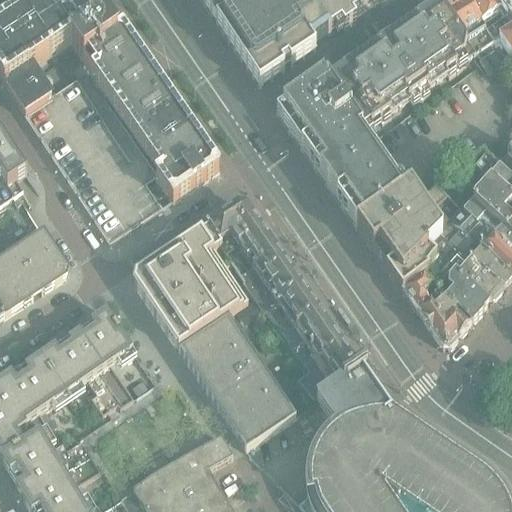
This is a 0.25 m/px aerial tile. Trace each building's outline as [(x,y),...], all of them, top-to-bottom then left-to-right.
[(145,190),(155,184),(171,208),(172,207),(172,208),(219,176),(122,36),(108,46),(104,41),(105,33),(112,29),(107,21),(92,0),(51,0),(0,34),(0,85),(4,92),(4,91),(5,93),(23,121),(24,120),(25,122),(24,123),(108,248),(109,250),(136,232),(162,214),(145,190)] [(197,0),(259,91),(315,54),(312,48),(341,29),(344,34),(392,2),(390,0),(197,0)] [(481,27),(463,0),(450,0),(439,7),(466,48),(474,59),(490,49),(494,46),(487,35),(481,27)] [(501,13),(497,6),(492,0),(463,0),(481,27),(497,15),(501,13)] [(498,44),(511,34),(511,0),(506,0),(497,6),(501,13),(497,15),(503,23),(487,35),(494,46),(498,44)] [(466,48),(439,7),(402,33),(437,83),(444,78),(445,80),(457,72),(454,67),(464,61),(466,48)] [(437,83),(402,33),(366,58),(400,109),(407,104),(408,106),(429,91),(428,90),(437,83)] [(511,34),(498,44),(511,62),(511,34)] [(400,109),(366,58),(329,84),(364,135),(370,131),(371,132),(391,118),(390,116),(400,109)] [(357,140),(362,137),(364,135),(329,84),(326,86),(326,87),(324,88),(322,85),(276,117),(355,230),(370,219),(399,200),(357,140)] [(0,210),(12,203),(23,196),(16,185),(26,178),(0,137),(0,210)] [(511,153),(507,160),(501,167),(511,176),(511,153)] [(511,196),(511,195),(511,194),(511,181),(482,156),(468,164),(488,182),(490,184),(511,205),(511,196)] [(511,205),(490,184),(471,204),(472,205),(511,243),(511,205)] [(452,227),(445,216),(439,207),(449,199),(437,187),(425,197),(417,186),(399,200),(370,219),(355,230),(356,231),(358,233),(402,296),(425,280),(430,276),(444,263),(458,250),(444,235),(452,227)] [(511,243),(472,205),(463,215),(477,227),(481,223),(483,226),(485,225),(495,235),(497,233),(500,235),(493,243),(511,262),(511,243)] [(511,262),(493,243),(477,227),(463,215),(454,225),(476,249),(481,244),(487,250),(482,255),(511,284),(511,262)] [(301,294),(252,223),(251,223),(248,219),(244,217),(240,216),(235,216),(231,219),(230,218),(209,233),(208,234),(232,269),(265,319),(301,294)] [(511,285),(511,284),(482,255),(476,249),(454,225),(452,227),(444,235),(458,250),(502,296),(511,285)] [(224,274),(231,270),(232,269),(208,234),(209,233),(135,282),(134,289),(134,290),(140,299),(178,355),(228,321),(247,308),(224,274)] [(42,238),(13,257),(38,293),(48,287),(51,292),(65,283),(67,275),(42,238)] [(502,296),(458,250),(444,263),(490,309),(502,296)] [(10,259),(4,263),(28,300),(38,293),(13,257),(10,259)] [(4,263),(0,265),(0,316),(4,323),(14,316),(11,311),(28,300),(4,263)] [(490,309),(444,263),(430,276),(439,278),(447,286),(448,285),(449,286),(448,292),(452,296),(446,303),(471,330),(490,309)] [(417,318),(442,298),(425,280),(402,296),(417,318)] [(357,375),(301,294),(265,319),(281,341),(290,335),(294,332),(316,363),(312,365),(299,348),(291,354),(309,378),(298,387),(314,407),(316,406),(357,375)] [(449,354),(471,330),(446,303),(442,298),(417,318),(422,325),(442,354),(449,354)] [(258,317),(250,306),(241,314),(249,324),(258,317)] [(133,358),(106,319),(105,319),(106,321),(104,322),(103,321),(102,321),(103,322),(92,330),(92,328),(90,329),(94,335),(82,343),(93,359),(105,377),(111,373),(133,358)] [(245,456),(295,423),(228,321),(178,355),(245,456)] [(93,359),(82,343),(80,339),(78,341),(78,342),(70,347),(70,346),(68,347),(71,351),(67,354),(75,365),(80,362),(83,365),(93,359)] [(133,405),(111,373),(105,377),(93,359),(83,365),(80,362),(75,365),(67,354),(59,360),(54,354),(53,355),(54,356),(43,363),(43,362),(42,362),(42,364),(40,365),(66,403),(87,389),(92,396),(88,399),(92,405),(91,405),(102,422),(107,418),(117,411),(120,414),(133,405)] [(66,403),(40,365),(38,366),(37,365),(36,366),(37,367),(26,374),(26,373),(24,374),(28,380),(16,388),(31,410),(22,416),(24,421),(21,424),(25,431),(40,421),(66,403)] [(478,476),(393,418),(389,414),(387,414),(385,414),(357,375),(316,406),(318,408),(336,434),(328,440),(321,448),(320,450),(314,459),(310,469),(310,470),(307,480),(306,490),(307,501),(307,502),(397,509),(401,511),(431,511),(435,507),(442,511),(460,511),(483,479),(478,476)] [(31,410),(16,388),(11,380),(10,381),(10,382),(0,389),(0,395),(17,419),(22,416),(31,410)] [(142,384),(131,392),(137,400),(148,393),(142,384)] [(24,421),(22,416),(17,419),(0,395),(0,419),(20,451),(40,439),(42,442),(50,436),(40,421),(25,431),(21,424),(24,421)] [(20,451),(0,419),(0,462),(1,463),(20,451)] [(56,464),(42,442),(40,439),(20,451),(1,463),(0,463),(0,464),(0,465),(1,464),(2,466),(1,467),(2,468),(3,467),(10,478),(9,479),(9,480),(16,476),(23,489),(59,469),(56,464)] [(150,511),(208,478),(232,463),(221,444),(133,496),(142,511),(150,511)] [(84,511),(74,495),(100,479),(81,448),(56,464),(59,469),(61,468),(68,480),(57,488),(59,491),(56,494),(60,502),(44,511),(84,511)] [(44,511),(60,502),(56,494),(59,491),(57,488),(68,480),(61,468),(59,469),(23,489),(15,494),(16,495),(17,494),(21,501),(20,502),(20,503),(21,502),(24,506),(23,507),(23,508),(25,508),(27,511),(44,511)] [(185,511),(217,493),(208,478),(150,511),(185,511)] [(511,511),(511,509),(497,499),(499,495),(500,493),(499,491),(497,490),(495,490),(488,483),(483,479),(460,511),(442,511),(435,507),(431,511),(511,511)] [(224,511),(228,510),(217,493),(185,511),(224,511)] [(394,511),(395,511),(397,509),(307,502),(302,506),(298,509),(299,511),(394,511)]
